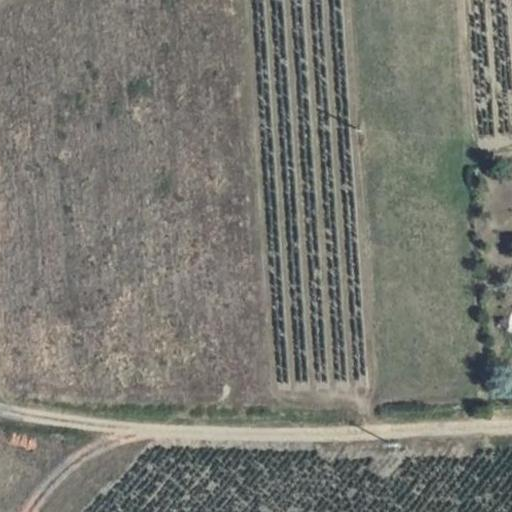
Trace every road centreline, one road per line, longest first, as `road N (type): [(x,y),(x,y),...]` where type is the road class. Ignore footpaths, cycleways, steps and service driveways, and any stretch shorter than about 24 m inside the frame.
road 1 (track): [(511,424),(164,429),(0,406)]
road 2 (track): [(29,511),(86,450),(122,425)]
